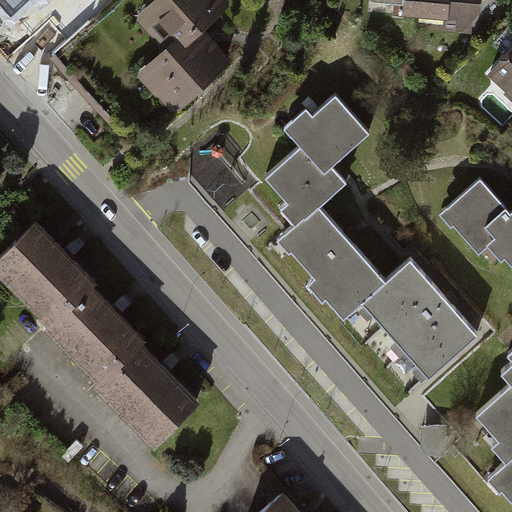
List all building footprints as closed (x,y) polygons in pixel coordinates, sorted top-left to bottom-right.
[(0,0),(0,9),(12,23),(38,0),(0,0)] [(148,0),(134,13),(162,43),(134,69),(173,112),(234,56),(203,23),(228,0),(148,0)] [(389,0),(407,1),(406,13),(479,19),(480,0),(389,0)] [(511,45),(489,69),(508,88),(505,91),(511,97),(511,45)] [(370,127),(336,90),(314,109),(307,101),(284,121),(300,140),(266,170),(289,196),(284,201),(297,217),(278,234),(290,247),(291,245),(314,271),(308,276),(324,293),(327,291),(344,312),(364,295),(387,275),(354,238),(321,200),(345,178),(331,161),(339,154),(370,127)] [(482,177),(441,212),(451,223),(453,221),(480,251),(489,243),(511,268),(511,209),(511,211),(507,207),(482,177)] [(71,254),(40,222),(0,260),(0,266),(54,322),(49,327),(100,380),(97,383),(157,445),(202,401),(170,368),(144,341),(148,337),(122,310),(97,284),(99,282),(71,254)] [(387,275),(364,295),(428,371),(475,331),(450,300),(411,255),(387,275)] [(511,344),(508,348),(511,352),(511,359),(504,366),(511,375),(511,379),(476,411),(496,434),(491,439),(507,457),(491,471),(511,495),(511,344)] [(306,511),(283,485),(252,511),(306,511)]
